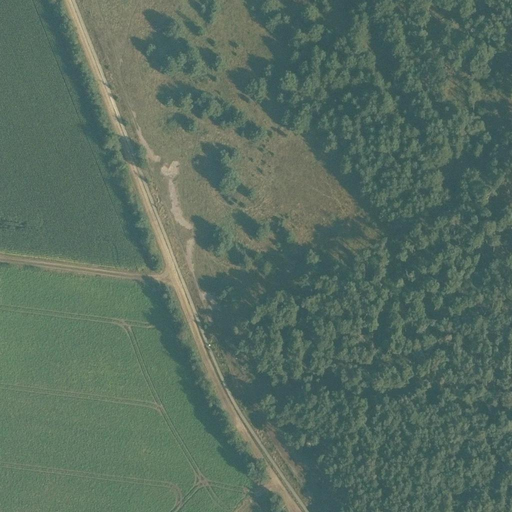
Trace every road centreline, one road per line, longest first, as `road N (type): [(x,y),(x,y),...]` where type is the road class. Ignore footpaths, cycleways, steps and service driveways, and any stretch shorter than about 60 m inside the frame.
road 1 (track): [(63,0),(212,382),(293,511)]
road 2 (track): [(511,419),(243,396)]
road 3 (track): [(0,260),(172,281)]
